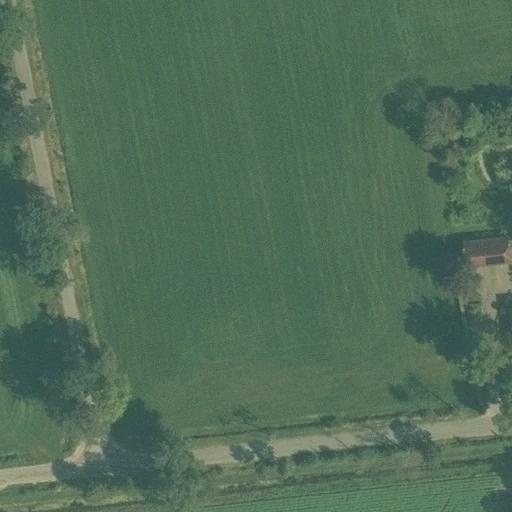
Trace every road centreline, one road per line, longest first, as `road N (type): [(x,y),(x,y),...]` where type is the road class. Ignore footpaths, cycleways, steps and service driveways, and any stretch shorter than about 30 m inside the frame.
road 1 (unclassified): [(100,469),(3,0)]
road 2 (unclassified): [(100,469),(511,427)]
